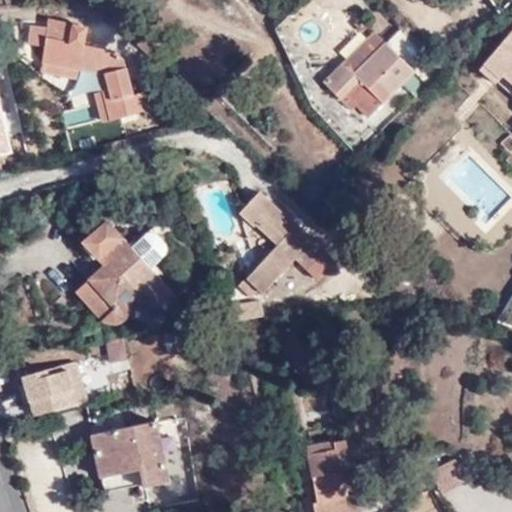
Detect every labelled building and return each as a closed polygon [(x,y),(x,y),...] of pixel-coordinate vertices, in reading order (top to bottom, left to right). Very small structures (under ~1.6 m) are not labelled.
[(96,89),(103,123),(131,115),(126,92),(124,84),(120,71),(114,58),(105,51),(80,46),(83,27),(65,24),(66,18),(43,15),(39,25),(24,22),(21,44),(36,47),(33,62),(71,69),(91,73),(97,70),(105,85),(96,89)] [(423,74),(433,86),(448,72),(405,30),(391,44),(423,74)] [(391,44),(382,35),(355,62),(363,73),(391,44)] [(511,42),(493,64),(510,77),(511,78),(511,42)] [(363,73),(355,62),(332,84),(348,101),(355,95),(360,101),(357,105),(363,112),(367,108),(379,118),(423,74),(391,44),(363,73)] [(71,69),(33,62),(31,73),(69,80),(71,69)] [(510,77),(493,64),(485,72),(501,87),(510,77)] [(97,70),(91,73),(96,89),(105,85),(97,70)] [(86,92),(95,125),(103,123),(96,89),(86,92)] [(126,92),(131,115),(143,111),(137,89),(126,92)] [(275,242),(267,252),(245,279),(264,295),(294,260),(316,280),(336,257),(258,191),(239,214),(250,222),(275,242)] [(250,222),(242,231),(267,252),(275,242),(250,222)] [(99,272),(77,294),(103,322),(116,325),(134,308),(149,324),(171,302),(157,287),(160,284),(147,270),(164,254),(165,251),(165,248),(162,245),(154,235),(150,234),(145,235),(128,251),(119,241),(117,242),(99,224),(75,247),(99,272)] [(79,363),(21,377),(32,415),(90,401),(79,363)] [(149,421),(91,436),(99,477),(135,469),(138,484),(139,490),(162,484),(149,421)] [(346,442),(309,450),(317,480),(311,481),(317,511),(360,511),(358,497),(348,499),(343,473),(352,471),(346,442)] [(454,461),(432,471),(443,494),(465,482),(454,461)] [(135,469),(99,477),(103,493),(138,484),(135,469)]
